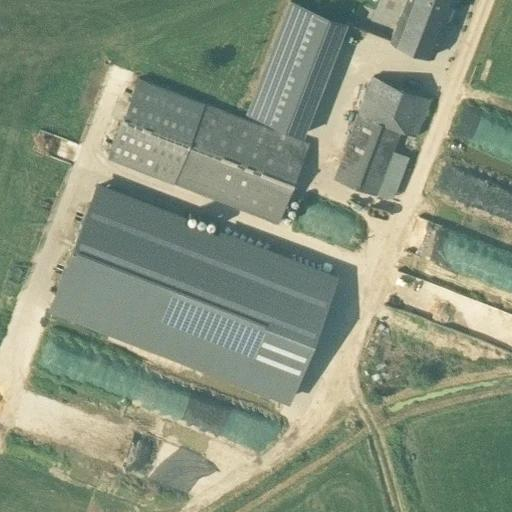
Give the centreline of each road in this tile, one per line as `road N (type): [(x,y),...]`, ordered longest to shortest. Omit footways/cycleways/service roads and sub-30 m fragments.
road 1 (track): [(333,399),(489,0)]
road 2 (track): [(189,511),(326,419),(333,399)]
road 3 (track): [(333,399),(349,400),(365,419),(396,511)]
